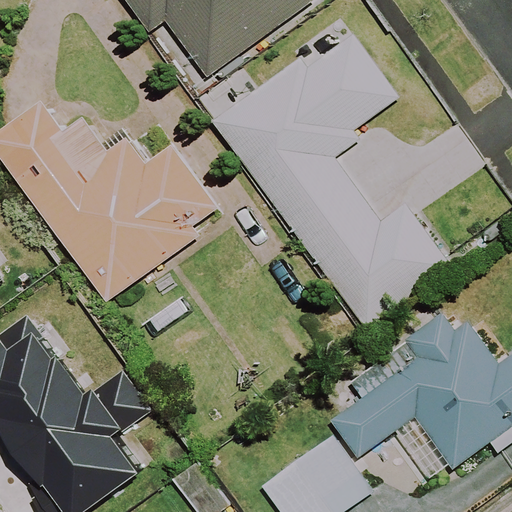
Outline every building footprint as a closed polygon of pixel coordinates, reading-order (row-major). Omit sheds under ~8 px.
[(134,0),(156,31),(170,21),(210,77),(317,2),(315,0),(134,0)] [(405,98),(346,16),(297,51),(306,64),(262,96),(246,74),(207,102),(370,328),(457,266),(413,206),(389,223),(344,161),(366,145),(358,133),(405,98)] [(79,133),(57,102),(2,141),(116,301),(237,215),(187,145),(158,165),(139,138),(120,152),(97,120),(79,133)] [(0,393),(42,362),(58,383),(100,352),(48,283),(0,218),(0,393)] [(511,353),(502,361),(465,309),(364,382),(376,399),(343,422),(367,456),(403,430),(440,483),(498,441),(505,451),(511,445),(511,353)] [(101,511),(43,430),(0,460),(0,492),(14,511),(101,511)] [(351,511),(379,493),(340,438),(271,487),(288,511),(351,511)] [(240,511),(204,462),(180,480),(203,511),(240,511)]
